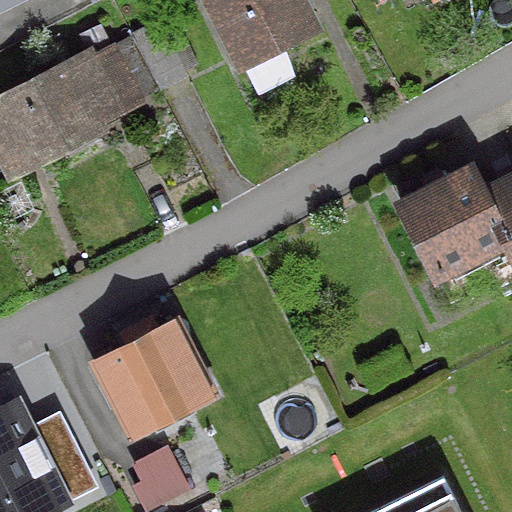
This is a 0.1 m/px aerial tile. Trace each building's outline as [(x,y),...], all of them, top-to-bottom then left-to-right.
[(205,0),(240,67),(242,66),(256,94),(289,77),(286,67),(279,47),(311,30),(295,0),(205,0)] [(156,21),(129,34),(157,89),(158,89),(181,78),(184,76),(156,21)] [(137,100),(109,48),(0,103),(0,147),(22,136),(32,154),(89,124),(90,125),(102,118),(120,109),(137,100)] [(480,193),(468,169),(398,205),(434,276),(503,240),(480,193)] [(492,280),(501,296),(511,289),(511,177),(480,193),(503,240),(434,276),(448,303),(492,280)] [(208,394),(170,321),(154,330),(148,318),(119,333),(124,345),(93,360),(129,434),(208,394)] [(0,408),(0,511),(20,511),(11,493),(47,475),(50,479),(78,464),(59,429),(55,420),(27,434),(11,403),(0,408)] [(471,511),(463,496),(430,511),(471,511)]
